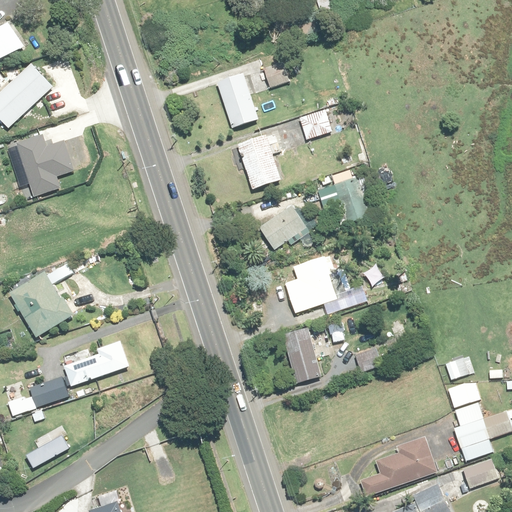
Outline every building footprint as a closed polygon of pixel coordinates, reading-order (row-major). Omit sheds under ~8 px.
[(337,0),(318,0),(321,8),(338,3),(337,0)] [(0,68),(29,49),(12,23),(0,31),(0,68)] [(56,87),(33,63),(0,95),(0,116),(12,130),(56,87)] [(288,69),(267,76),(271,89),(293,82),(288,69)] [(249,74),(220,82),(235,130),(263,122),(249,74)] [(329,109),(302,118),(309,141),(336,133),(329,109)] [(44,135),(18,144),(38,199),(64,190),(59,178),(77,171),(66,141),(49,147),(44,135)] [(269,136),(241,146),(257,192),(285,182),(269,136)] [(361,175),(335,183),(349,225),(375,217),(361,175)] [(262,228),(278,251),(297,237),(301,242),(314,233),(295,205),(262,228)] [(333,253),(296,266),(300,279),(288,283),(299,315),(326,305),(329,315),(371,300),(366,285),(355,289),(348,268),(339,271),(333,253)] [(53,269),(13,294),(42,339),(82,314),(53,269)] [(333,354),(325,325),(287,335),(299,385),(324,379),(319,358),(333,354)] [(65,369),(67,368),(70,376),(32,389),(34,395),(10,404),(15,417),(72,397),(69,389),(133,367),(125,343),(101,351),(102,354),(91,358),(88,349),(75,354),(76,356),(62,360),(65,369)] [(380,347),(357,356),(364,373),(386,364),(380,347)] [(467,359),(448,366),(454,381),(473,374),(467,359)] [(457,386),(449,389),(454,401),(462,398),(457,386)] [(481,404),(458,412),(463,428),(456,430),(467,462),(497,452),(481,404)] [(46,410),(33,415),(36,424),(49,419),(46,410)] [(45,424),(24,433),(28,442),(24,444),(31,459),(40,456),(43,462),(64,454),(56,436),(50,438),(45,424)] [(428,437),(398,448),(401,454),(380,462),(384,473),(365,480),(371,497),(441,471),(428,437)] [(498,459),(465,470),(472,490),(505,479),(498,459)] [(144,464),(129,469),(132,480),(148,475),(144,464)] [(96,499),(99,509),(91,511),(127,511),(124,501),(119,484),(109,487),(112,493),(96,499)] [(419,501),(396,511),(453,511),(441,486),(417,497),(419,501)]
